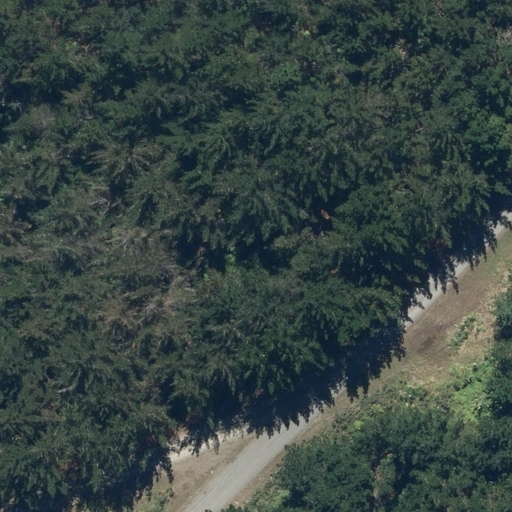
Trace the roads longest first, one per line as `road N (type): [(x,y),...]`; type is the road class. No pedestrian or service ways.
road 1 (track): [(206,511),(511,195)]
road 2 (track): [(320,395),(28,511)]
